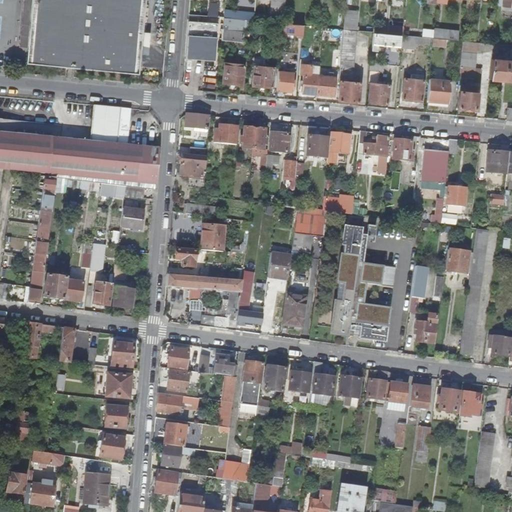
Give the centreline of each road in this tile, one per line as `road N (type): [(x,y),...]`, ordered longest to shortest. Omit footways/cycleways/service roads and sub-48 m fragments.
road 1 (residential): [(154,328),(511,378)]
road 2 (residential): [(511,132),(173,99)]
road 3 (residential): [(154,328),(173,99)]
road 4 (residential): [(137,511),(154,328)]
road 5 (residential): [(173,99),(0,85)]
road 6 (residential): [(154,328),(0,311)]
